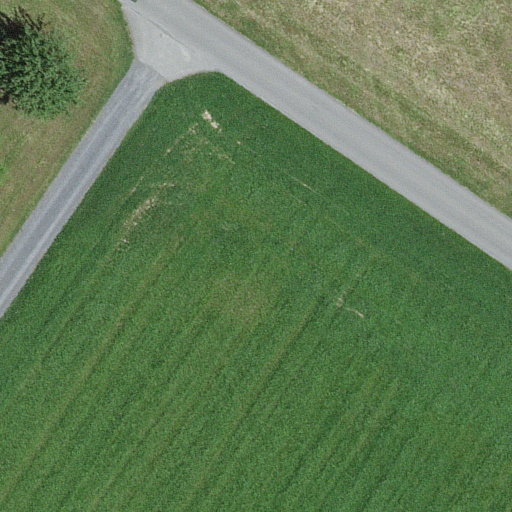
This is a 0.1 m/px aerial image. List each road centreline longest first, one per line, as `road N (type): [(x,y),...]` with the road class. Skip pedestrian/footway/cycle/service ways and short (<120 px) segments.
road 1 (track): [(511,238),(155,0)]
road 2 (track): [(177,14),(0,275)]
